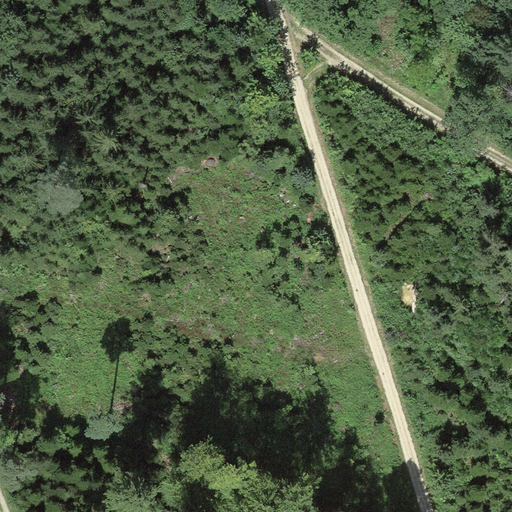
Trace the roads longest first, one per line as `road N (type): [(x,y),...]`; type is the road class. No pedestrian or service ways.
road 1 (track): [(274,0),(423,511)]
road 2 (track): [(511,162),(281,24)]
